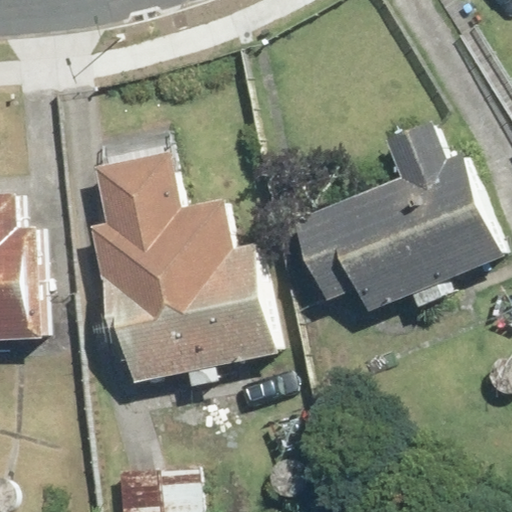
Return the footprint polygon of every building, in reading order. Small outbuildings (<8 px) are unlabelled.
[(379,312),(511,257),(511,244),(474,151),(462,156),(447,119),(397,139),(412,176),(305,219),(338,300),(369,288),(379,312)] [(145,381),(289,351),(266,244),(245,248),(235,198),(197,206),(184,149),(107,166),(119,221),(102,225),(131,361),(141,359),(145,381)] [(0,340),(62,337),(55,224),(34,226),(32,191),(0,192),(0,340)] [(511,358),(507,360),(500,367),(498,377),(501,386),(508,393),(511,393),(511,358)] [(307,462),(298,459),(288,463),(282,470),(280,479),(283,489),(290,495),(300,497),(309,494),(316,487),(318,477),(315,468),(307,462)] [(133,511),(268,511),(265,470),(211,473),(211,464),(131,470),(133,511)] [(15,477),(5,475),(0,476),(0,511),(4,511),(9,511),(17,510),(23,502),(25,493),(22,483),(15,477)]
